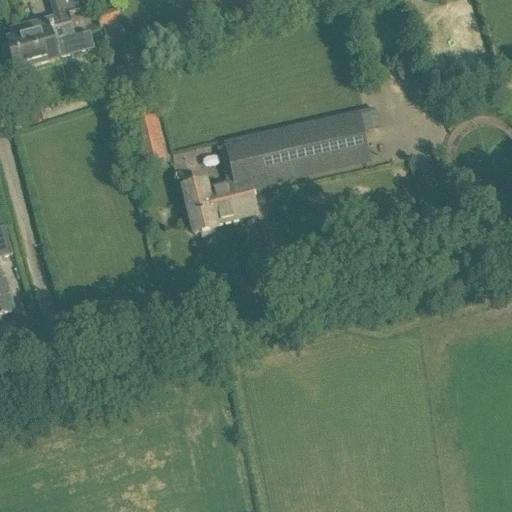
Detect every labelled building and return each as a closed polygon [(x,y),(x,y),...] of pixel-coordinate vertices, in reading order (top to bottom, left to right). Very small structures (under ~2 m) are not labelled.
[(51,0),(56,16),(14,28),(16,35),(6,38),(11,56),(78,37),(77,35),(74,36),(71,24),(69,14),(85,9),(82,0),(51,0)] [(82,52),(78,37),(11,56),(15,71),(82,52)] [(138,64),(115,71),(123,97),(146,90),(138,64)] [(408,93),(401,65),(390,68),(397,96),(408,93)] [(134,124),(143,163),(153,160),(150,148),(160,145),(154,119),(134,124)] [(357,119),(256,142),(227,148),(237,189),(249,186),(367,159),(357,119)] [(214,225),(240,218),(231,183),(205,190),(203,183),(182,189),(194,235),(216,229),(214,225)] [(377,242),(411,235),(409,225),(375,232),(377,242)] [(0,259),(12,256),(4,228),(0,229),(0,259)] [(0,321),(0,319),(14,315),(4,282),(2,282),(0,275),(0,321)]
